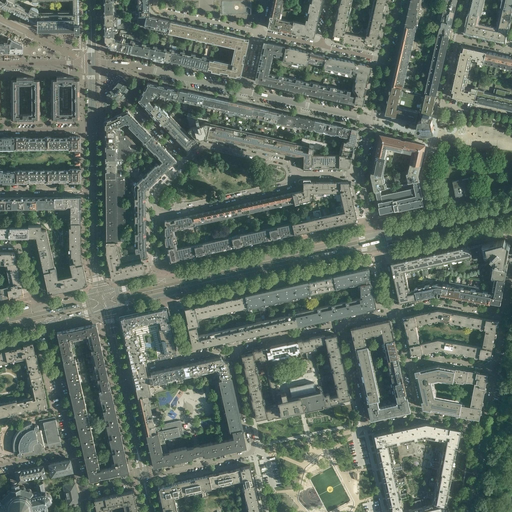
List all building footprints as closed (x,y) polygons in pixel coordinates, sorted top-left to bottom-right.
[(79,23),(78,0),(0,0),(0,5),(37,23),(37,24),(37,28),(79,28),(79,23)] [(317,19),(321,2),(311,0),(309,0),(309,5),(304,4),(302,10),(307,11),(306,17),(317,19)] [(350,5),(351,0),(338,0),(338,6),(338,7),(348,9),(349,5),(350,5)] [(385,8),(384,0),(374,0),(374,1),(373,0),(371,10),(372,10),(371,14),(381,17),(381,15),(385,8)] [(481,8),(483,2),(473,0),(471,6),(481,8)] [(418,18),(422,3),(411,1),(406,26),(415,28),(416,28),(417,24),(418,24),(419,18),(418,18)] [(511,9),(511,8),(511,2),(503,1),(502,7),(511,9)] [(455,11),(456,5),(446,2),(445,5),(446,5),(445,9),(455,11)] [(280,11),(281,5),(272,3),(271,9),(280,11)] [(480,14),(481,8),(471,6),(470,12),(480,14)] [(347,20),(348,14),(347,14),(348,9),(338,7),(338,8),(335,16),(334,22),(347,25),(346,21),(347,20)] [(507,29),(511,9),(502,7),(501,7),(497,26),(507,29)] [(279,17),(280,11),(271,9),(270,15),(279,17)] [(454,17),(455,11),(445,9),(444,12),(443,15),(454,17)] [(480,23),(479,23),(481,15),(480,14),(470,12),(466,32),(477,34),(480,23)] [(380,26),(381,18),(381,17),(371,14),(370,19),(369,19),(368,25),(367,26),(366,28),(366,29),(378,32),(380,26)] [(278,21),(279,17),(270,15),(268,21),(280,24),(280,21),(278,21)] [(452,23),(454,17),(443,15),(442,17),(443,18),(443,21),(452,23)] [(150,27),(152,17),(149,16),(139,16),(139,24),(150,27)] [(313,38),(317,19),(306,17),(305,22),(307,23),(304,36),(313,38)] [(195,37),(198,27),(170,21),(167,31),(167,30),(167,32),(168,32),(168,33),(174,34),(175,33),(182,34),(182,36),(191,38),(192,36),(195,37)] [(278,30),(280,24),(268,21),(267,27),(278,30)] [(304,36),(307,23),(305,22),(304,24),(293,21),(292,24),(290,33),(304,36)] [(451,29),(452,23),(443,21),(442,24),(441,24),(440,27),(451,29)] [(362,48),(366,34),(366,33),(366,31),(366,29),(361,28),(361,29),(360,31),(358,33),(355,33),(352,32),(351,29),(351,26),(347,25),(334,22),(334,26),(331,39),(337,40),(336,42),(362,48)] [(492,38),(495,27),(480,23),(477,34),(492,38)] [(414,34),(415,28),(406,26),(404,32),(414,34)] [(505,40),(507,29),(497,26),(496,27),(495,27),(492,38),(505,40)] [(213,41),(215,31),(198,27),(195,37),(199,38),(199,40),(208,42),(209,40),(213,41)] [(450,31),(451,31),(451,30),(451,29),(440,27),(440,30),(441,30),(440,33),(449,36),(450,31)] [(374,48),(376,36),(378,32),(366,29),(366,31),(366,33),(366,34),(362,48),(368,50),(368,47),(374,48)] [(230,45),(232,35),(215,31),(213,41),(216,42),(216,43),(225,46),(226,44),(230,45)] [(413,40),(414,34),(404,32),(403,38),(413,40)] [(449,38),(450,37),(449,36),(440,33),(438,39),(448,42),(449,39),(449,38)] [(107,45),(114,39),(112,37),(113,37),(113,35),(104,35),(104,40),(104,41),(104,42),(104,41),(107,45)] [(240,78),(244,61),(249,39),(232,35),(230,45),(233,46),(233,47),(234,47),(236,47),(232,65),(209,60),(208,60),(209,61),(207,70),(240,78)] [(120,51),(123,38),(122,37),(119,42),(117,41),(115,50),(120,51)] [(424,46),(425,43),(413,40),(403,38),(401,44),(423,48),(424,46)] [(22,44),(11,39),(9,43),(9,47),(22,47),(22,44)] [(115,50),(117,41),(115,41),(114,39),(107,45),(109,48),(110,48),(111,49),(115,50)] [(130,53),(133,41),(133,40),(130,39),(129,44),(127,43),(125,52),(130,53)] [(447,47),(448,42),(438,39),(437,45),(447,47)] [(283,57),(285,47),(263,42),(259,61),(269,64),(270,60),(271,60),(272,55),(283,57)] [(141,55),(144,43),(142,43),(141,45),(142,45),(138,45),(136,54),(141,55)] [(423,51),(423,48),(401,44),(400,50),(410,52),(422,54),(423,51)] [(152,58),(155,46),(153,45),(152,47),(153,48),(149,47),(147,57),(152,58)] [(445,53),(447,47),(437,45),(436,51),(445,53)] [(470,77),(471,71),(469,70),(469,68),(470,63),(471,60),(478,61),(478,60),(477,60),(479,50),(463,46),(462,47),(451,95),(452,95),(452,96),(467,100),(469,90),(471,90),(472,88),(465,87),(466,84),(465,84),(466,79),(467,79),(467,77),(470,77)] [(307,66),(308,61),(310,52),(309,52),(305,51),(287,47),(286,47),(285,47),(283,57),(281,63),(292,65),(292,63),(307,66)] [(163,60),(165,51),(166,48),(164,48),(163,50),(164,50),(160,50),(158,59),(163,60)] [(169,62),(172,49),(169,48),(169,50),(169,52),(165,51),(163,60),(169,62)] [(409,58),(410,52),(400,50),(399,55),(409,58)] [(484,64),(484,62),(486,51),(479,50),(477,60),(478,60),(478,61),(477,63),(481,64),(481,63),(484,64)] [(179,64),(182,51),(180,51),(180,53),(180,54),(176,53),(174,63),(179,64)] [(444,59),(445,53),(436,51),(434,57),(444,59)] [(490,63),(493,53),(486,51),(484,62),(490,63)] [(315,63),(317,54),(313,53),(312,52),(311,52),(310,52),(309,52),(310,52),(308,61),(315,63)] [(190,67),(193,54),(191,53),(191,55),(191,57),(187,56),(185,65),(190,67)] [(497,65),(499,54),(493,53),(490,63),(497,65)] [(323,64),(325,56),(325,55),(324,55),(323,54),(322,55),(317,54),(315,63),(323,64)] [(503,66),(506,56),(499,54),(497,65),(503,66)] [(201,69),(204,56),(202,55),(201,57),(202,59),(198,58),(196,68),(201,69)] [(408,64),(409,58),(399,55),(398,61),(408,64)] [(336,58),(325,56),(323,64),(322,68),(351,74),(350,80),(355,81),(353,88),(357,94),(357,95),(355,95),(353,103),(362,105),(371,66),(365,65),(365,64),(358,62),(357,62),(357,63),(355,63),(355,62),(337,58),(336,58)] [(510,67),(511,57),(506,56),(503,66),(510,67)] [(443,65),(444,59),(434,57),(433,63),(443,65)] [(268,73),(269,68),(268,68),(269,64),(259,61),(255,81),(269,84),(272,74),(268,73)] [(406,70),(408,64),(398,61),(396,67),(406,70)] [(441,71),(443,65),(433,63),(432,69),(441,71)] [(405,75),(406,70),(396,67),(395,73),(405,75)] [(440,77),(441,71),(432,69),(430,75),(440,77)] [(402,87),(405,75),(395,73),(392,85),(402,87)] [(286,88),(288,78),(285,77),(285,76),(278,74),(275,74),(275,75),(272,74),(269,84),(286,88)] [(439,83),(440,77),(430,75),(429,81),(439,83)] [(79,93),(79,80),(74,80),(74,76),(71,76),(71,81),(69,81),(69,84),(71,84),(72,93),(79,93)] [(303,92),(305,82),(302,81),(302,80),(293,78),(292,79),(288,78),(286,88),(303,92)] [(126,95),(129,90),(125,88),(127,86),(128,84),(129,83),(122,79),(121,81),(120,82),(120,83),(118,82),(117,84),(116,85),(115,86),(114,87),(113,88),(112,89),(111,90),(110,91),(111,92),(109,93),(108,94),(106,95),(110,101),(112,100),(114,99),(115,98),(117,101),(122,99),(123,99),(126,95)] [(320,96),(322,86),(319,85),(319,84),(309,81),(309,83),(305,82),(303,92),(320,96)] [(437,89),(439,83),(429,81),(428,87),(437,89)] [(153,90),(154,84),(147,82),(144,88),(153,93),(153,91),(153,90)] [(161,92),(162,86),(154,84),(153,90),(153,91),(161,92)] [(337,99),(340,89),(336,88),(336,87),(327,85),(326,86),(322,86),(320,96),(337,99)] [(423,107),(399,102),(402,87),(392,85),(386,114),(417,120),(417,119),(419,120),(420,120),(423,107)] [(167,96),(169,87),(162,86),(161,92),(161,93),(162,93),(162,94),(165,95),(167,96)] [(172,98),(174,88),(169,87),(167,96),(166,98),(165,104),(168,106),(170,97),(172,98)] [(437,92),(437,89),(428,87),(426,93),(436,95),(436,94),(437,94),(437,92)] [(475,101),(478,90),(475,89),(476,88),(472,87),(472,88),(471,90),(469,90),(467,100),(475,101)] [(150,99),(153,93),(144,88),(141,94),(150,99)] [(355,96),(349,95),(350,91),(344,89),(343,90),(340,89),(337,99),(353,103),(355,96)] [(511,109),(511,98),(507,97),(508,92),(506,91),(497,89),(494,89),(493,94),(484,92),(485,90),(478,89),(478,90),(475,101),(511,109)] [(183,100),(186,91),(179,90),(177,98),(177,99),(183,100)] [(190,102),(192,92),(186,91),(183,100),(190,102)] [(196,103),(198,94),(192,92),(190,102),(196,103)] [(148,101),(150,99),(141,94),(138,100),(143,105),(148,100),(148,101)] [(196,103),(202,104),(204,95),(198,94),(196,103)] [(208,106),(210,96),(204,95),(202,104),(208,106)] [(214,107),(216,98),(210,96),(208,106),(214,107)] [(220,109),(222,99),(216,98),(214,107),(220,109)] [(433,109),(435,100),(425,98),(423,107),(433,109)] [(226,110),(228,101),(222,99),(220,109),(226,110)] [(153,106),(148,101),(148,100),(143,105),(149,111),(153,106)] [(233,111),(235,102),(228,101),(226,110),(233,111)] [(250,119),(251,115),(253,106),(235,102),(233,111),(243,114),(242,117),(250,119)] [(19,114),(19,106),(11,106),(11,119),(17,119),(17,122),(19,122),(19,117),(21,117),(21,114),(19,114)] [(153,116),(160,110),(158,108),(158,109),(156,107),(155,107),(154,106),(153,106),(149,111),(153,116)] [(257,117),(259,107),(253,106),(251,115),(257,117)] [(263,118),(265,109),(259,107),(257,117),(263,118)] [(434,127),(432,119),(429,118),(430,114),(432,114),(433,109),(423,107),(420,120),(419,120),(417,130),(416,130),(417,131),(418,131),(420,132),(421,132),(422,132),(423,133),(424,133),(426,133),(427,133),(428,133),(429,132),(430,132),(431,132),(432,131),(433,131),(435,130),(434,127)] [(269,120),(271,110),(265,109),(263,118),(269,120)] [(157,120),(164,113),(162,111),(161,112),(160,110),(153,116),(157,120)] [(276,121),(278,112),(271,110),(269,120),(276,121)] [(135,119),(128,111),(126,111),(124,112),(128,119),(127,123),(129,124),(135,119)] [(128,119),(124,112),(119,114),(123,123),(125,122),(126,123),(127,123),(128,119)] [(243,130),(244,126),(242,125),(242,126),(242,127),(242,130),(238,129),(210,123),(211,118),(188,112),(186,118),(189,129),(190,128),(199,137),(203,136),(234,143),(239,144),(254,147),(257,133),(243,130)] [(288,123),(290,114),(278,112),(276,121),(286,123),(286,122),(288,123)] [(161,124),(168,117),(166,115),(164,113),(157,120),(161,124)] [(186,132),(180,125),(182,123),(172,113),(168,117),(161,124),(187,149),(199,137),(190,128),(189,129),(186,132)] [(32,122),(32,114),(21,114),(21,117),(19,117),(19,122),(24,122),(24,123),(27,123),(27,122),(32,122)] [(72,121),(72,114),(59,114),(59,122),(64,122),(67,122),(67,121),(72,121)] [(123,123),(119,114),(113,117),(118,127),(121,125),(121,124),(123,123)] [(300,125),(302,117),(296,116),(294,125),(298,126),(298,125),(300,125)] [(118,127),(113,117),(109,119),(113,127),(115,126),(116,128),(118,127)] [(312,128),(314,120),(308,118),(306,128),(310,129),(310,128),(312,128)] [(113,127),(109,119),(105,121),(105,122),(105,130),(111,130),(111,128),(112,128),(113,127)] [(132,130),(139,123),(135,119),(129,124),(128,126),(132,130)] [(324,131),(326,122),(320,121),(318,130),(322,131),(322,130),(324,131)] [(135,135),(143,127),(139,123),(132,130),(134,132),(133,133),(135,135)] [(335,137),(336,133),(338,125),(332,124),(330,133),(329,136),(335,137)] [(140,138),(147,131),(143,127),(135,135),(137,137),(138,136),(140,138)] [(348,136),(350,128),(344,127),(342,136),(345,137),(346,136),(348,136)] [(353,149),(357,129),(351,128),(350,128),(348,136),(349,136),(348,139),(347,139),(347,140),(346,140),(346,141),(345,141),(343,141),(343,143),(341,143),(341,146),(353,149)] [(143,143),(151,135),(147,131),(140,138),(142,140),(141,140),(143,143)] [(312,152),(312,149),(325,149),(327,143),(302,138),(301,143),(257,133),(254,147),(303,158),(303,164),(302,164),(302,165),(301,165),(301,166),(300,166),(300,167),(300,168),(301,168),(301,169),(302,169),(303,169),(311,169),(311,167),(311,154),(313,154),(312,152)] [(162,145),(153,137),(154,137),(154,136),(153,135),(152,135),(152,136),(151,135),(143,143),(147,147),(144,150),(148,155),(152,151),(156,155),(164,148),(163,147),(164,146),(163,145),(162,145)] [(403,150),(405,140),(402,139),(381,135),(377,155),(386,157),(387,157),(389,147),(403,150)] [(14,148),(14,137),(13,137),(12,136),(11,136),(10,137),(6,137),(5,136),(3,137),(2,137),(2,138),(2,148),(14,148)] [(80,149),(80,143),(80,136),(69,136),(69,138),(69,143),(69,147),(69,149),(80,149)] [(124,164),(139,148),(132,142),(134,140),(130,136),(128,137),(127,136),(114,136),(114,139),(116,139),(117,142),(117,144),(114,145),(114,147),(115,147),(115,150),(117,150),(117,153),(117,156),(114,156),(115,159),(115,162),(117,162),(117,165),(115,165),(115,168),(117,168),(117,171),(123,171),(123,165),(123,164),(124,164)] [(20,144),(20,137),(14,137),(14,148),(18,148),(18,149),(23,149),(23,148),(23,144),(20,144)] [(57,148),(57,138),(51,138),(51,137),(44,137),(44,138),(38,138),(38,148),(42,148),(42,149),(45,149),(45,148),(51,148),(51,149),(53,148),(57,148)] [(38,148),(38,138),(26,138),(26,148),(30,148),(30,149),(35,149),(35,148),(38,148)] [(69,147),(69,143),(69,138),(57,138),(57,148),(61,148),(63,148),(65,148),(65,147),(69,147)] [(420,165),(425,145),(405,140),(403,150),(403,151),(413,153),(410,163),(411,163),(420,165)] [(349,167),(352,153),(353,149),(341,146),(339,152),(339,167),(349,167)] [(176,160),(166,150),(166,149),(165,148),(164,148),(156,155),(162,161),(159,164),(165,171),(174,162),(175,162),(176,161),(176,160)] [(339,167),(339,152),(324,152),(325,154),(325,167),(339,167)] [(325,154),(313,154),(311,154),(311,167),(325,167),(325,154)] [(385,163),(386,157),(377,155),(376,155),(375,157),(376,158),(375,161),(385,163)] [(384,169),(385,163),(375,161),(374,166),(384,169)] [(153,183),(164,172),(165,171),(159,164),(158,163),(156,165),(155,165),(153,167),(149,163),(145,167),(149,171),(145,175),(153,183)] [(420,168),(421,166),(420,166),(420,165),(411,163),(409,169),(419,171),(420,169),(420,168)] [(382,174),(384,169),(374,166),(373,172),(382,174)] [(80,181),(80,175),(80,169),(69,169),(69,170),(69,180),(69,181),(80,181)] [(418,175),(419,171),(409,169),(409,173),(407,173),(408,176),(413,175),(413,178),(419,176),(418,175)] [(21,182),(20,175),(23,175),(23,171),(23,170),(18,170),(18,171),(14,171),(14,172),(14,182),(21,182)] [(39,181),(39,171),(35,171),(35,170),(33,170),(30,170),(30,171),(27,171),(27,181),(39,181)] [(57,181),(57,171),(53,171),(53,170),(51,170),(51,171),(45,171),(45,170),(42,170),(42,171),(39,171),(39,181),(45,181),(45,182),(51,182),(51,181),(57,181)] [(69,180),(69,170),(65,171),(65,170),(61,170),(61,171),(57,171),(57,181),(69,180)] [(14,182),(14,172),(10,172),(10,171),(8,171),(7,171),(7,172),(2,172),(3,181),(3,182),(4,182),(4,183),(6,183),(6,182),(11,182),(11,183),(13,183),(13,182),(14,182)] [(125,174),(121,174),(121,177),(106,177),(106,184),(115,183),(125,183),(125,174)] [(148,187),(153,183),(145,175),(134,186),(134,192),(145,192),(145,191),(145,190),(146,189),(146,188),(148,187)] [(420,181),(420,179),(419,179),(419,176),(413,178),(413,175),(408,176),(409,182),(413,181),(414,184),(420,182),(420,181)] [(470,188),(469,185),(470,184),(468,178),(462,180),(459,181),(459,180),(453,182),(456,197),(462,196),(462,195),(466,195),(472,194),(471,188),(470,188)] [(325,192),(325,182),(310,182),(310,179),(300,179),(299,180),(298,181),(298,182),(298,183),(299,183),(299,184),(300,184),(303,184),(303,190),(292,193),(294,202),(295,205),(310,202),(310,192),(325,192)] [(340,192),(340,182),(325,182),(325,192),(340,192)] [(352,200),(348,182),(340,182),(340,192),(342,202),(352,200)] [(423,198),(420,182),(414,184),(415,188),(381,195),(377,196),(379,203),(379,204),(379,205),(380,205),(379,205),(379,206),(381,213),(395,210),(396,211),(424,205),(424,204),(423,199),(423,198)] [(381,191),(381,189),(386,187),(385,183),(375,186),(375,189),(375,191),(376,192),(377,196),(381,195),(381,191)] [(145,210),(145,192),(134,192),(134,198),(129,198),(129,205),(134,205),(134,210),(145,210)] [(294,202),(292,193),(286,194),(288,203),(294,202)] [(282,204),(280,195),(274,197),(276,206),(282,204)] [(81,210),(81,209),(80,208),(80,196),(75,196),(66,197),(67,206),(70,206),(71,211),(69,212),(69,218),(66,218),(66,222),(69,222),(69,223),(81,223),(81,211),(81,210)] [(67,206),(66,197),(54,197),(54,207),(66,207),(67,206)] [(276,206),(274,197),(267,198),(269,207),(276,206)] [(269,207),(267,198),(261,199),(263,208),(269,207)] [(263,208),(261,199),(257,200),(251,202),(247,203),(249,211),(259,209),(263,208)] [(357,220),(352,200),(342,202),(343,206),(335,207),(337,213),(329,215),(331,225),(355,220),(355,221),(356,220),(357,220)] [(126,241),(125,209),(115,209),(115,202),(106,202),(106,241),(126,241)] [(249,211),(247,203),(241,204),(243,213),(249,211)] [(243,213),(241,204),(235,205),(237,214),(243,213)] [(237,214),(235,205),(229,207),(231,216),(237,214)] [(231,216),(229,207),(223,208),(225,217),(231,216)] [(225,217),(223,208),(217,209),(219,218),(225,217)] [(146,228),(145,210),(134,210),(135,228),(146,228)] [(331,225),(329,215),(321,216),(320,210),(313,211),(314,218),(311,219),(313,229),(331,225)] [(213,220),(211,211),(205,212),(207,221),(213,220)] [(207,221),(205,212),(199,214),(201,222),(207,221)] [(313,229),(311,219),(307,220),(305,213),(298,215),(300,221),(291,223),(294,234),(313,229)] [(201,222),(199,214),(193,215),(195,224),(201,222)] [(195,225),(195,224),(193,215),(172,219),(175,230),(195,225)] [(175,235),(174,230),(175,230),(172,219),(167,221),(166,220),(165,220),(164,220),(165,242),(176,239),(175,235)] [(294,234),(291,223),(283,225),(282,220),(275,222),(276,227),(273,227),(275,238),(294,234)] [(81,237),(81,226),(81,223),(69,223),(69,237),(81,237)] [(275,238),(273,227),(269,228),(268,223),(261,225),(262,230),(246,233),(245,228),(238,230),(239,235),(235,236),(237,246),(275,238)] [(49,242),(47,235),(46,229),(41,225),(28,225),(28,227),(28,237),(33,237),(33,235),(37,235),(39,244),(49,242)] [(16,237),(16,227),(4,227),(4,237),(16,237)] [(28,237),(28,227),(16,227),(16,237),(28,237)] [(146,245),(146,228),(135,228),(135,233),(130,233),(130,240),(135,240),(135,245),(146,245)] [(237,246),(235,236),(231,237),(230,232),(223,233),(224,238),(216,240),(219,250),(237,246)] [(81,250),(81,237),(69,237),(69,251),(81,250)] [(219,250),(216,240),(208,242),(207,237),(200,238),(201,243),(198,244),(200,254),(219,250)] [(181,258),(179,248),(177,249),(176,244),(177,243),(176,239),(165,242),(169,261),(169,262),(170,262),(171,262),(171,261),(181,258)] [(506,266),(510,245),(510,244),(509,243),(508,243),(508,242),(507,242),(506,242),(506,241),(505,241),(505,240),(505,239),(492,242),(491,241),(483,243),(483,244),(485,254),(487,262),(488,263),(494,264),(494,263),(506,266)] [(200,254),(198,244),(194,245),(193,240),(186,241),(187,246),(179,248),(181,258),(200,254)] [(140,273),(136,253),(124,256),(122,247),(126,247),(126,241),(106,241),(106,249),(106,253),(111,276),(112,277),(116,276),(117,276),(118,278),(140,273)] [(52,256),(49,243),(49,242),(39,244),(40,248),(38,249),(40,258),(52,256)] [(150,268),(147,254),(146,249),(146,245),(135,245),(135,250),(135,253),(136,253),(140,273),(151,270),(150,268)] [(481,256),(479,245),(478,245),(470,247),(472,257),(472,258),(481,256)] [(505,280),(508,268),(509,258),(508,258),(510,245),(506,266),(494,263),(494,264),(492,277),(496,278),(505,280)] [(472,257),(470,247),(470,246),(464,247),(463,246),(462,247),(456,249),(458,260),(463,259),(465,267),(470,265),(469,258),(472,257)] [(458,260),(456,249),(450,250),(449,250),(448,250),(442,252),(444,263),(449,262),(451,270),(456,268),(455,261),(458,260)] [(82,263),(81,256),(81,250),(69,251),(69,263),(71,263),(71,266),(81,264),(82,264),(82,263)] [(16,261),(15,253),(14,253),(14,252),(0,252),(0,263),(5,264),(16,262),(16,261)] [(444,263),(442,252),(436,253),(434,253),(428,255),(430,266),(435,265),(437,273),(442,272),(441,264),(444,263)] [(430,266),(428,255),(422,256),(421,256),(420,256),(420,257),(408,259),(406,259),(406,260),(399,261),(400,270),(405,269),(405,271),(408,270),(408,271),(421,268),(423,276),(425,275),(428,275),(427,267),(430,266)] [(54,267),(53,260),(52,256),(40,258),(43,272),(55,270),(54,267)] [(407,280),(405,271),(405,269),(400,270),(399,261),(392,263),(396,282),(407,280)] [(19,275),(17,262),(16,262),(5,264),(9,282),(20,279),(20,276),(19,276),(19,275)] [(87,283),(84,268),(82,263),(82,264),(81,264),(71,266),(73,276),(57,280),(55,270),(43,272),(48,291),(50,293),(62,290),(62,289),(66,288),(66,289),(85,285),(87,283)] [(376,307),(371,285),(368,273),(369,273),(368,268),(350,272),(352,283),(361,282),(361,284),(360,285),(360,296),(361,295),(362,298),(346,301),(349,314),(350,314),(351,313),(352,313),(361,311),(363,311),(364,310),(366,310),(376,307)] [(352,283),(350,272),(333,276),(335,286),(344,286),(352,283)] [(335,286),(333,276),(307,282),(310,293),(310,294),(336,289),(335,286)] [(504,286),(505,281),(505,280),(496,278),(495,282),(494,282),(494,284),(504,286)] [(23,293),(21,282),(20,279),(9,282),(10,285),(6,285),(7,287),(9,297),(23,293)] [(409,300),(407,290),(410,289),(409,286),(409,287),(407,280),(396,282),(400,302),(409,300)] [(310,293),(307,282),(306,282),(306,281),(305,282),(292,285),(294,297),(296,296),(303,296),(310,293)] [(436,294),(434,285),(430,285),(430,284),(427,285),(430,295),(436,294)] [(441,294),(443,286),(442,286),(438,285),(437,284),(434,285),(436,294),(438,294),(438,295),(439,296),(440,296),(440,295),(441,295),(441,294)] [(447,295),(449,285),(447,284),(447,286),(442,285),(442,286),(443,286),(441,294),(447,295)] [(503,292),(504,286),(494,284),(493,286),(494,287),(494,290),(503,292)] [(294,297),(292,285),(276,288),(279,300),(288,300),(294,297)] [(430,295),(427,285),(425,285),(425,286),(422,287),(424,297),(430,295)] [(424,297),(422,287),(420,288),(420,286),(415,287),(415,289),(416,289),(418,298),(424,297)] [(9,297),(7,287),(3,288),(2,287),(0,287),(3,298),(9,297)] [(459,298),(461,287),(459,287),(459,288),(455,287),(453,297),(459,298)] [(279,300),(276,288),(261,292),(263,304),(265,303),(272,303),(279,300)] [(416,289),(415,289),(410,291),(409,289),(410,289),(407,290),(409,300),(418,298),(416,289)] [(472,300),(474,289),(471,289),(471,290),(467,289),(465,299),(472,300)] [(484,302),(486,292),(483,291),(483,292),(479,292),(478,301),(484,302)] [(263,304),(261,292),(247,295),(246,295),(245,295),(247,307),(251,307),(256,307),(263,304)] [(247,307),(245,295),(240,297),(237,298),(233,299),(232,298),(228,299),(230,311),(243,308),(247,307)] [(501,305),(502,298),(491,296),(490,303),(501,305)] [(230,311),(228,299),(223,300),(223,301),(216,302),(211,303),(214,315),(230,311)] [(349,314),(346,301),(334,304),(337,316),(338,316),(346,314),(347,314),(348,314),(349,314)] [(214,315),(211,303),(207,304),(199,306),(194,307),(197,318),(201,317),(214,315)] [(337,316),(334,304),(321,307),(324,319),(333,317),(334,317),(335,317),(336,317),(336,316),(337,316)] [(197,318),(194,307),(194,306),(184,308),(185,311),(184,311),(184,314),(184,315),(183,315),(183,316),(184,318),(186,317),(187,317),(188,322),(187,322),(188,327),(199,325),(198,320),(197,320),(197,318)] [(142,358),(136,334),(134,334),(132,327),(159,321),(161,328),(159,329),(164,353),(159,355),(160,360),(177,356),(166,307),(146,312),(120,318),(131,366),(134,368),(143,366),(143,363),(148,362),(147,357),(142,358)] [(324,319),(321,307),(307,310),(310,322),(318,320),(319,320),(320,320),(321,320),(322,320),(322,319),(323,319),(324,319)] [(310,322),(307,310),(294,313),(294,314),(295,314),(297,325),(298,325),(300,324),(303,324),(304,324),(305,324),(306,324),(306,323),(307,323),(308,323),(308,322),(310,322)] [(439,320),(441,310),(438,310),(423,313),(425,323),(439,320)] [(458,323),(459,314),(441,310),(439,320),(458,323)] [(295,314),(294,314),(288,315),(287,312),(282,313),(282,317),(279,317),(281,328),(297,325),(295,314)] [(425,323),(423,313),(404,317),(406,327),(416,325),(425,323)] [(281,328),(279,317),(275,318),(274,316),(276,316),(275,314),(268,316),(269,320),(262,321),(265,332),(281,328)] [(477,327),(478,317),(459,314),(458,323),(477,327)] [(265,332),(262,321),(256,322),(255,319),(252,319),(252,317),(249,318),(249,320),(250,324),(246,325),(249,336),(265,332)] [(496,330),(498,321),(478,317),(477,327),(486,329),(496,330)] [(382,332),(379,322),(379,320),(378,320),(379,322),(369,324),(372,335),(380,333),(380,332),(382,332)] [(391,330),(389,320),(382,321),(382,320),(379,320),(379,322),(382,332),(391,330)] [(249,336),(246,325),(242,325),(241,322),(236,323),(237,327),(230,328),(232,339),(249,336)] [(100,342),(97,329),(96,323),(76,327),(79,341),(86,339),(87,344),(90,344),(100,342)] [(372,335),(369,324),(360,326),(360,324),(359,325),(360,326),(362,336),(363,336),(364,337),(372,335)] [(362,336),(360,326),(359,325),(357,325),(357,327),(350,328),(352,338),(362,336)] [(420,343),(416,325),(406,327),(410,345),(420,343)] [(200,346),(198,335),(196,326),(188,328),(192,348),(200,346)] [(232,339),(230,328),(223,330),(223,326),(217,327),(218,331),(214,332),(216,343),(232,339)] [(74,347),(73,342),(79,341),(76,327),(57,332),(63,361),(74,359),(71,348),(74,347)] [(216,343),(214,332),(210,333),(209,329),(203,330),(204,334),(198,335),(200,346),(216,343)] [(493,349),(495,338),(496,330),(486,329),(483,347),(493,349)] [(391,330),(382,332),(380,332),(380,333),(382,342),(384,341),(393,339),(391,330)] [(338,346),(336,339),(337,339),(336,334),(325,337),(324,337),(326,343),(328,353),(340,350),(339,346),(338,346)] [(321,347),(321,344),(319,336),(309,338),(309,339),(302,340),(302,339),(297,340),(298,345),(300,351),(299,351),(300,352),(305,351),(307,359),(312,357),(311,350),(321,347)] [(365,345),(364,337),(363,336),(362,336),(352,338),(354,348),(365,345)] [(395,345),(393,339),(384,341),(385,347),(395,345)] [(452,352),(454,342),(438,339),(420,343),(410,345),(411,348),(414,347),(415,349),(413,349),(414,355),(439,349),(452,352)] [(300,351),(298,345),(297,340),(297,341),(296,342),(296,341),(295,341),(286,343),(266,347),(268,358),(271,357),(272,359),(290,355),(290,354),(298,352),(298,351),(299,351),(300,351)] [(46,397),(43,386),(36,353),(35,353),(34,351),(33,342),(20,345),(20,346),(14,348),(14,349),(12,350),(11,348),(5,350),(7,361),(23,357),(23,356),(25,355),(35,399),(33,400),(32,398),(17,402),(19,412),(26,411),(26,410),(28,409),(28,410),(35,409),(35,410),(47,407),(47,406),(45,397),(46,397)] [(103,356),(100,342),(90,344),(93,358),(103,356)] [(471,355),(473,345),(454,342),(452,352),(471,355)] [(378,399),(367,349),(367,345),(365,345),(354,348),(366,402),(378,399)] [(396,351),(395,345),(385,348),(386,353),(396,351)] [(488,353),(489,351),(492,352),(493,349),(483,347),(473,345),(471,355),(489,359),(490,354),(488,353)] [(268,359),(268,358),(266,347),(265,348),(260,349),(260,350),(258,350),(260,361),(268,359)] [(260,361),(258,350),(258,349),(252,350),(252,353),(253,352),(255,361),(255,362),(260,361)] [(255,361),(253,352),(252,353),(252,350),(244,352),(245,354),(241,355),(242,360),(243,359),(244,363),(255,361)] [(341,362),(340,355),(341,355),(340,350),(328,353),(329,358),(324,359),(325,365),(330,364),(331,369),(343,366),(342,362),(341,362)] [(397,357),(396,351),(386,353),(388,359),(397,357)] [(106,370),(104,358),(103,356),(93,358),(96,372),(106,370)] [(217,370),(224,360),(221,359),(221,357),(220,356),(219,357),(206,360),(205,360),(204,360),(204,361),(202,361),(204,372),(216,369),(217,370)] [(399,363),(397,357),(388,359),(389,365),(399,363)] [(79,374),(75,358),(74,359),(63,361),(67,377),(79,374)] [(231,377),(227,361),(226,361),(224,360),(217,370),(218,370),(220,380),(231,377)] [(199,373),(204,372),(202,361),(200,362),(200,361),(198,361),(198,362),(189,364),(188,363),(187,364),(187,365),(172,368),(171,367),(170,367),(170,368),(168,369),(170,380),(176,379),(177,384),(183,382),(182,377),(193,375),(194,380),(200,379),(199,373)] [(256,369),(255,362),(255,361),(244,363),(245,367),(244,367),(245,371),(256,369)] [(400,369),(399,363),(389,365),(390,371),(400,369)] [(454,379),(456,368),(438,365),(421,369),(416,370),(417,375),(418,379),(422,401),(424,408),(431,409),(460,415),(462,405),(462,404),(463,401),(435,396),(432,380),(439,379),(454,381),(454,379)] [(146,376),(145,374),(144,371),(144,368),(143,366),(134,368),(131,366),(132,371),(135,385),(147,383),(146,376)] [(345,378),(343,371),(344,371),(343,366),(331,369),(332,374),(328,375),(329,381),(334,379),(335,385),(347,382),(346,378),(345,378)] [(166,381),(170,380),(168,369),(166,369),(165,368),(164,369),(164,370),(155,372),(154,371),(153,371),(153,372),(150,373),(151,375),(146,376),(147,383),(152,381),(155,393),(157,392),(166,390),(166,386),(167,386),(166,381)] [(484,396),(487,382),(488,382),(488,380),(488,379),(487,379),(488,374),(479,372),(480,371),(474,370),(474,371),(456,368),(454,379),(457,379),(457,381),(464,382),(464,381),(475,383),(473,394),(484,396)] [(258,377),(256,369),(245,371),(246,376),(247,375),(247,379),(258,377)] [(401,375),(400,369),(390,371),(391,377),(401,375)] [(110,388),(106,370),(96,372),(100,390),(110,388)] [(82,390),(79,374),(67,377),(70,393),(82,390)] [(403,381),(401,375),(391,377),(393,383),(403,381)] [(233,387),(232,385),(231,380),(231,379),(232,379),(231,378),(231,377),(220,380),(223,397),(235,394),(233,387)] [(260,384),(258,377),(247,379),(248,382),(247,383),(248,387),(260,384)] [(152,381),(147,383),(135,385),(138,396),(138,397),(146,395),(147,395),(155,393),(152,381)] [(404,387),(403,381),(393,383),(394,389),(404,387)] [(348,394),(347,387),(348,386),(347,382),(335,385),(337,395),(339,401),(350,398),(349,393),(348,394)] [(262,392),(260,384),(248,387),(249,391),(250,391),(251,395),(262,392)] [(326,406),(323,391),(315,393),(313,384),(291,389),(293,398),(287,399),(286,393),(276,396),(278,404),(281,416),(284,415),(284,413),(322,405),(323,406),(326,406)] [(405,393),(404,387),(394,389),(395,395),(405,393)] [(110,388),(100,390),(98,390),(102,406),(114,403),(110,388)] [(86,407),(82,390),(70,393),(74,410),(86,407)] [(339,401),(337,395),(330,396),(328,390),(322,391),(323,391),(326,406),(330,405),(330,404),(338,402),(338,401),(339,401)] [(263,400),(262,394),(262,392),(251,395),(252,398),(251,398),(252,403),(263,400)] [(407,400),(406,395),(405,393),(395,395),(396,397),(395,397),(396,402),(407,400)] [(238,411),(237,404),(236,404),(236,402),(235,394),(223,397),(227,414),(238,411)] [(481,411),(484,396),(473,394),(471,406),(462,404),(462,405),(460,415),(465,416),(465,417),(471,418),(471,417),(480,419),(481,414),(482,413),(482,411),(481,411)] [(149,403),(149,401),(148,399),(147,399),(147,395),(146,395),(138,397),(140,409),(149,407),(148,403),(149,403)] [(380,406),(378,399),(366,402),(368,408),(380,406)] [(19,412),(17,402),(17,400),(1,404),(4,416),(19,412)] [(265,409),(263,400),(252,403),(253,407),(254,407),(254,411),(265,409)] [(409,412),(407,400),(396,402),(396,403),(387,405),(390,416),(409,412)] [(117,419),(114,403),(102,406),(105,422),(117,419)] [(281,416),(278,404),(270,406),(270,409),(266,410),(267,416),(267,417),(267,419),(273,417),(273,416),(275,416),(275,417),(281,416)] [(390,416),(387,405),(380,407),(380,406),(368,408),(370,418),(370,420),(390,416)] [(90,424),(86,407),(74,410),(78,427),(90,424)] [(152,415),(151,411),(150,411),(149,407),(140,409),(143,421),(152,420),(151,415),(152,415)] [(267,416),(266,410),(265,409),(254,411),(255,415),(254,415),(255,419),(259,418),(259,417),(261,417),(261,418),(267,417),(267,416)] [(241,425),(240,421),(240,419),(238,411),(227,414),(231,431),(232,430),(233,430),(242,428),(242,427),(241,425)] [(62,446),(56,419),(43,422),(43,419),(39,420),(41,430),(37,431),(37,429),(38,429),(38,428),(39,428),(39,427),(38,426),(38,425),(37,425),(35,425),(35,426),(34,426),(34,427),(35,428),(33,428),(31,422),(30,422),(29,423),(28,423),(27,423),(26,424),(24,425),(23,426),(22,426),(21,428),(19,429),(18,430),(18,431),(17,431),(16,433),(15,434),(15,435),(14,437),(13,439),(13,440),(13,441),(13,442),(12,443),(12,444),(12,446),(12,448),(12,449),(13,451),(19,450),(20,451),(18,452),(18,453),(17,453),(18,453),(18,455),(19,456),(21,455),(22,455),(22,454),(22,453),(23,452),(24,456),(38,453),(38,451),(40,451),(40,452),(45,451),(44,446),(48,445),(49,449),(62,446)] [(120,433),(117,419),(105,422),(108,436),(120,433)] [(155,428),(154,426),(162,424),(161,421),(158,422),(154,423),(153,424),(152,420),(143,421),(146,434),(155,432),(154,428),(155,428)] [(184,435),(180,420),(161,424),(163,430),(164,437),(165,439),(184,435)] [(429,437),(432,424),(425,423),(418,425),(421,437),(424,437),(429,437)] [(93,438),(90,424),(78,427),(81,441),(93,438)] [(444,440),(446,427),(432,424),(429,437),(444,440)] [(421,437),(418,425),(389,431),(392,444),(397,443),(411,440),(414,439),(415,443),(418,442),(417,439),(421,437)] [(456,445),(459,430),(446,427),(444,440),(444,443),(456,445)] [(246,447),(242,428),(233,430),(232,430),(233,437),(235,437),(238,449),(246,447)] [(164,437),(163,430),(155,432),(146,434),(147,441),(164,437)] [(392,444),(389,431),(374,435),(377,449),(390,446),(389,445),(392,444)] [(123,447),(120,433),(108,436),(112,450),(123,447)] [(166,445),(165,439),(164,437),(147,441),(149,448),(166,445)] [(238,449),(235,437),(233,437),(221,440),(224,452),(238,449)] [(96,453),(93,438),(81,441),(84,455),(96,453)] [(224,452),(221,440),(207,443),(209,455),(224,452)] [(413,449),(411,440),(397,443),(399,455),(411,453),(412,453),(414,453),(415,452),(414,450),(413,449)] [(209,455),(207,443),(199,445),(199,444),(198,444),(196,444),(195,444),(194,445),(193,445),(193,446),(187,448),(189,458),(201,455),(202,457),(209,455)] [(451,475),(454,456),(456,445),(444,443),(443,447),(436,446),(435,451),(442,453),(441,458),(440,462),(433,461),(432,466),(439,468),(438,473),(451,475)] [(172,462),(169,450),(166,451),(166,449),(167,448),(166,445),(149,448),(153,466),(172,462)] [(189,458),(187,448),(186,446),(169,450),(172,462),(179,460),(179,459),(181,458),(181,460),(189,458)] [(393,460),(391,454),(390,446),(377,449),(380,463),(392,460),(393,460)] [(123,447),(112,450),(114,463),(126,460),(123,447)] [(99,466),(96,453),(84,455),(87,469),(99,466)] [(72,470),(70,459),(49,464),(52,475),(72,470)] [(129,472),(126,460),(114,463),(107,465),(109,476),(117,474),(117,473),(120,473),(120,474),(129,472)] [(402,469),(400,463),(393,465),(392,460),(380,463),(383,478),(396,475),(395,470),(402,469)] [(109,476),(107,465),(99,466),(87,469),(90,480),(99,478),(98,477),(101,477),(101,478),(109,476)] [(254,476),(254,475),(255,475),(254,470),(253,470),(251,470),(250,465),(240,468),(242,479),(243,482),(242,482),(243,486),(254,484),(254,480),(253,477),(254,476)] [(39,478),(46,476),(43,466),(22,470),(15,471),(16,472),(18,482),(25,480),(24,479),(38,476),(39,478)] [(242,479),(240,468),(235,469),(235,470),(230,471),(228,471),(223,472),(226,483),(230,482),(230,483),(238,481),(238,480),(242,479)] [(226,484),(226,483),(223,472),(218,473),(219,474),(217,475),(216,474),(214,474),(209,475),(211,487),(212,487),(212,486),(216,485),(216,486),(222,484),(222,485),(226,484)] [(448,490),(451,475),(438,473),(437,477),(430,476),(429,482),(436,483),(436,488),(448,490)] [(211,487),(209,475),(208,475),(191,479),(192,486),(195,485),(196,492),(201,491),(203,498),(208,497),(206,489),(212,488),(211,487)] [(398,485),(405,484),(404,478),(397,479),(396,475),(383,478),(386,493),(399,490),(398,485)] [(177,511),(184,510),(183,505),(176,507),(174,497),(184,495),(185,502),(190,500),(189,493),(196,492),(195,485),(192,486),(191,479),(158,487),(163,511),(177,511)] [(46,493),(46,492),(46,491),(46,490),(45,490),(43,482),(36,484),(37,486),(34,487),(35,491),(33,492),(31,491),(31,490),(31,489),(30,489),(29,489),(28,489),(27,489),(27,490),(26,489),(25,488),(25,487),(24,487),(23,487),(22,487),(21,487),(21,488),(20,487),(19,488),(19,485),(11,486),(12,489),(11,489),(11,490),(10,490),(9,490),(8,490),(7,491),(7,492),(7,493),(6,494),(5,494),(4,494),(3,494),(3,495),(2,496),(2,497),(3,498),(1,499),(0,499),(0,511),(37,511),(38,511),(42,511),(47,511),(47,506),(48,506),(49,505),(50,505),(50,504),(51,504),(51,503),(52,502),(52,501),(52,500),(52,499),(52,498),(52,497),(51,496),(51,495),(50,495),(49,494),(48,493),(47,493),(46,493)] [(79,503),(75,483),(63,485),(68,505),(79,503)] [(257,496),(256,491),(255,489),(256,489),(254,484),(243,486),(244,491),(246,499),(247,503),(258,501),(257,496)] [(445,505),(448,490),(436,488),(435,493),(428,491),(426,497),(434,498),(433,503),(436,503),(445,505)] [(401,500),(408,499),(407,493),(400,494),(399,490),(386,493),(390,507),(402,505),(401,500)] [(136,505),(133,491),(123,493),(114,495),(117,509),(120,508),(121,507),(121,505),(123,504),(125,503),(126,507),(136,505)] [(117,509),(114,495),(104,497),(94,499),(96,511),(105,511),(108,511),(107,507),(109,507),(111,507),(112,509),(113,510),(117,509)] [(444,511),(445,505),(436,503),(436,505),(432,506),(432,505),(422,507),(420,500),(412,502),(413,509),(409,510),(409,511),(444,511)] [(260,511),(259,508),(259,505),(258,501),(247,503),(248,507),(247,507),(248,511),(259,511),(260,511)]
